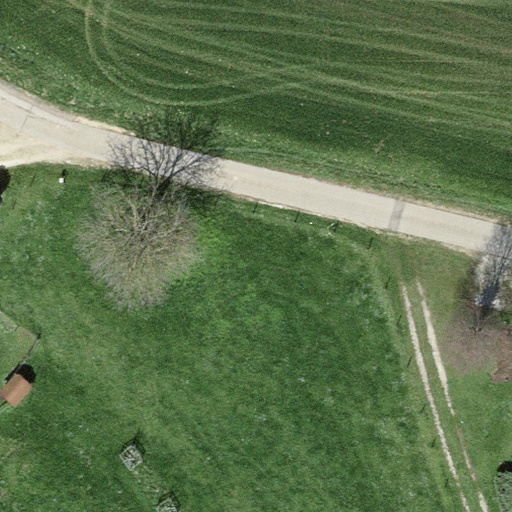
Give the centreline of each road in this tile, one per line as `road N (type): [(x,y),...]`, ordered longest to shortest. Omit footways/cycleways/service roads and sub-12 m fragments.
road 1 (track): [(511,244),(80,140),(0,101)]
road 2 (track): [(471,511),(418,350),(391,215)]
